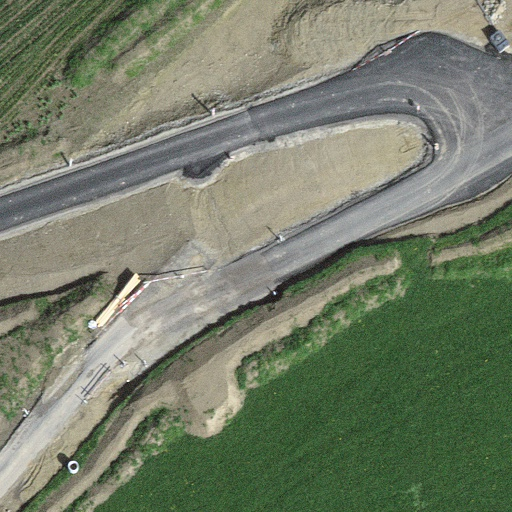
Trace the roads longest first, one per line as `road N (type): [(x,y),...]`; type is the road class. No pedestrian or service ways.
road 1 (unclassified): [(0,476),(66,399),(143,332),(456,176),(509,130)]
road 2 (unclassified): [(509,130),(459,92),(392,84),(0,216)]
